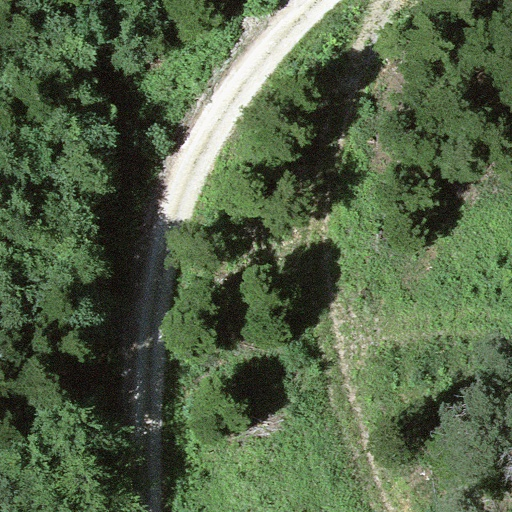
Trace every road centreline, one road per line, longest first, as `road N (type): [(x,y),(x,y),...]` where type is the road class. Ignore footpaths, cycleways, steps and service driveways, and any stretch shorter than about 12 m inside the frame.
road 1 (track): [(316,0),(259,61),(207,136),(171,220),(147,371),(150,511)]
road 2 (track): [(386,0),(333,136),(320,246),(332,361),(381,511)]
